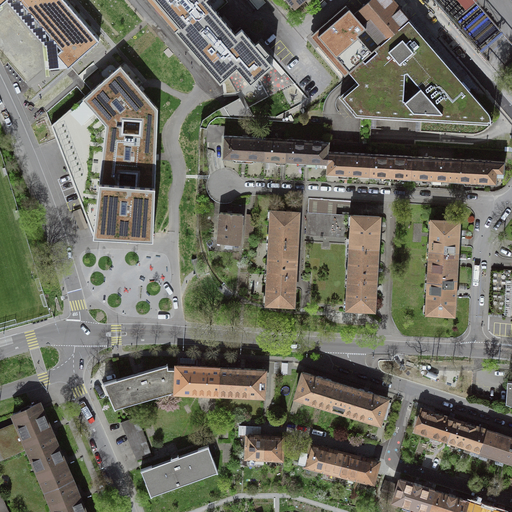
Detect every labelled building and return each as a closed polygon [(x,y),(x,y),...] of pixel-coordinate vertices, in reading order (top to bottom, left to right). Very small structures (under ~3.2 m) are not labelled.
[(0,0),(0,4),(4,0),(15,0),(16,1),(19,0),(27,9),(27,14),(30,13),(38,22),(38,27),(42,26),(49,35),(49,40),(53,39),(61,49),(56,54),(60,58),(60,64),(64,63),(68,68),(70,66),(89,49),(99,41),(90,30),(90,27),(86,26),(79,17),(79,14),(75,13),(67,4),(68,1),(64,0),(63,0),(0,0)] [(206,0),(149,0),(170,24),(198,56),(220,82),(227,76),(236,68),(250,84),(273,65),(242,29),(236,34),(206,0)] [(382,42),(408,20),(395,4),(391,0),(370,0),(348,19),(340,10),(335,14),(314,32),(349,72),(382,43),(382,42)] [(448,107),(460,121),(488,123),(488,121),(491,120),(491,119),(490,117),(490,115),(489,114),(488,112),(487,110),(481,103),(475,96),(469,90),(469,89),(409,20),(408,20),(382,42),(382,43),(442,112),(448,107)] [(442,112),(382,43),(349,72),(358,81),(340,97),(356,115),(415,119),(460,121),(448,107),(442,112)] [(100,62),(89,49),(70,66),(81,79),(91,91),(110,74),(100,62)] [(83,98),(51,125),(63,156),(93,235),(123,236),(153,238),(155,190),(156,156),(158,108),(149,98),(141,89),(121,66),(120,65),(110,74),(91,91),(83,98)] [(264,160),(266,138),(224,135),(225,126),(208,125),(207,140),(223,141),(222,157),(243,159),(264,160)] [(266,138),(264,160),(275,160),(286,161),(287,139),(266,138)] [(329,141),(287,139),(286,161),(307,162),(328,163),(328,151),(329,141)] [(370,154),(328,151),(328,163),(327,173),(348,175),(369,176),(370,154)] [(370,154),(369,176),(390,177),(411,178),(412,156),(370,154)] [(454,158),(412,156),(411,178),(432,180),(453,181),(454,158)] [(504,161),(454,158),(453,181),(475,182),(497,183),(497,172),(504,173),(504,161)] [(272,210),(270,241),(297,243),(298,227),(299,212),(272,210)] [(220,212),(218,240),(240,242),(242,217),(242,214),(229,213),(220,212)] [(378,232),(379,217),(308,213),(306,235),(351,237),(351,246),(378,247),(378,232)] [(254,215),(247,215),(246,225),(245,235),(252,235),(254,215)] [(432,220),(430,251),(457,252),(458,235),(459,221),(432,220)] [(270,241),(269,272),(295,273),(296,256),(297,243),(270,241)] [(351,246),(349,276),(376,278),(377,263),(378,247),(351,246)] [(430,251),(429,281),(455,282),(456,267),(457,252),(430,251)] [(199,257),(191,260),(194,269),(197,277),(205,275),(199,257)] [(269,272),(267,303),(294,304),(295,287),(295,273),(269,272)] [(375,293),(376,278),(349,276),(347,307),(374,309),(375,293)] [(429,281),(427,312),(454,313),(455,299),(455,282),(429,281)] [(175,391),(177,365),(176,369),(168,368),(167,364),(167,365),(136,374),(108,382),(105,383),(110,394),(109,395),(115,408),(116,408),(115,407),(170,391),(170,392),(171,392),(170,388),(175,388),(175,391)] [(220,393),(221,367),(199,366),(177,365),(175,391),(220,393)] [(221,367),(220,393),(264,395),(265,369),(243,368),(221,367)] [(295,396),(338,409),(345,385),(324,378),(303,371),(295,396)] [(338,409),(380,422),(388,398),(366,391),(345,385),(338,409)] [(33,454),(57,444),(48,423),(39,402),(13,413),(17,422),(0,428),(0,448),(4,458),(30,447),(33,454)] [(415,429),(432,434),(438,414),(430,411),(422,409),(415,429)] [(432,434),(448,439),(454,419),(448,417),(438,414),(432,434)] [(138,416),(121,422),(129,441),(137,460),(151,454),(138,416)] [(448,439),(464,445),(471,425),(466,423),(454,419),(448,439)] [(464,445),(480,450),(487,430),(483,429),(471,425),(464,445)] [(480,450),(511,460),(511,437),(504,435),(487,430),(480,450)] [(256,436),(247,435),(246,456),(264,457),(265,436),(256,436)] [(274,436),(265,436),(264,457),(282,458),(283,437),(274,436)] [(48,489),(71,479),(64,462),(57,444),(33,454),(36,462),(34,463),(42,482),(45,481),(48,489)] [(319,446),(311,444),(310,449),(298,446),(294,460),(306,463),(306,465),(323,469),(328,448),(319,446)] [(209,446),(208,445),(198,448),(198,449),(179,456),(178,455),(177,455),(178,455),(175,456),(172,457),(171,457),(171,459),(152,466),(152,465),(141,469),(142,470),(146,482),(151,496),(152,495),(152,494),(217,471),(217,472),(218,471),(213,458),(208,446),(209,446)] [(336,450),(328,448),(323,469),(340,473),(345,453),(336,450)] [(353,455),(345,453),(340,473),(356,477),(361,457),(353,455)] [(370,459),(361,457),(356,477),(373,481),(378,461),(370,459)] [(417,484),(400,478),(398,485),(385,481),(380,495),(428,510),(435,489),(417,484)] [(85,511),(79,496),(71,479),(48,489),(51,496),(49,497),(54,511),(85,511)] [(452,495),(435,489),(428,510),(434,511),(465,511),(469,500),(452,495)] [(0,511),(8,511),(0,492),(0,511)] [(486,505),(469,500),(465,511),(503,511),(486,505)]
